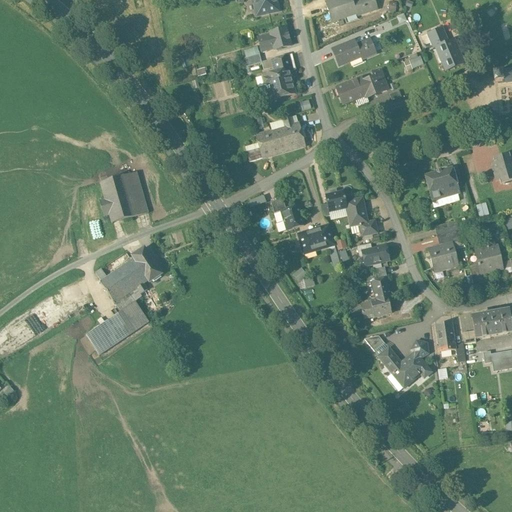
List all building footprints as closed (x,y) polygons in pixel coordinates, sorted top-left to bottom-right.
[(275,0),(253,0),(257,17),(278,13),(275,0)] [(351,0),(337,0),(325,4),(331,23),(356,15),(357,17),(371,12),(367,0),(357,0),(352,2),(351,0)] [(373,0),(367,0),(371,12),(377,10),(373,0)] [(442,29),(427,35),(428,36),(430,42),(444,36),(442,29)] [(286,30),(270,34),(271,36),(274,49),(275,51),(290,47),(289,40),(288,36),(286,30)] [(383,35),(370,40),(376,54),(376,55),(387,51),(383,41),(385,40),(383,35)] [(271,36),(258,39),(261,52),(274,49),(271,36)] [(428,36),(421,39),(425,50),(432,47),(430,42),(428,36)] [(444,36),(430,42),(432,47),(433,50),(435,49),(445,73),(463,65),(453,41),(447,43),(444,36)] [(370,40),(364,43),(369,57),(376,54),(370,40)] [(354,42),(331,52),(338,68),(361,58),(362,60),(369,57),(364,43),(356,46),(354,42)] [(259,55),(245,59),(247,68),(262,64),(259,55)] [(289,56),(271,61),(275,74),(288,70),(289,73),(293,72),(289,56)] [(423,66),(418,56),(403,62),(407,72),(423,66)] [(204,69),(197,71),(198,77),(206,75),(204,69)] [(275,74),(262,77),(264,88),(266,88),(270,102),(295,95),(289,73),(288,70),(275,74)] [(511,70),(502,71),(500,70),(500,71),(501,73),(501,74),(493,75),(494,84),(502,83),(502,86),(511,84),(511,70)] [(380,72),(373,75),(375,80),(381,94),(387,91),(380,72)] [(360,81),(336,90),(343,106),(355,101),(365,97),(366,99),(367,99),(381,94),(375,80),(361,85),(360,81)] [(389,96),(392,101),(403,97),(401,92),(389,96)] [(365,97),(355,101),(358,108),(368,104),(367,99),(366,99),(365,97)] [(298,103),(300,111),(311,108),(309,100),(298,103)] [(259,119),(252,121),(255,131),(262,130),(259,119)] [(285,129),(256,137),(258,144),(261,153),(263,159),(305,147),(298,125),(294,126),(292,119),(283,121),(285,129)] [(258,144),(245,148),(248,157),(261,153),(258,144)] [(261,153),(248,157),(250,163),(263,159),(261,153)] [(509,155),(493,160),(494,164),(490,165),(495,183),(499,182),(500,186),(503,185),(503,186),(504,186),(507,186),(509,185),(511,184),(511,158),(510,159),(509,155)] [(452,170),(425,177),(432,202),(459,194),(452,170)] [(137,173),(100,184),(104,201),(99,202),(104,218),(109,217),(112,225),(148,214),(137,173)] [(92,216),(92,223),(97,223),(95,192),(81,193),(83,216),(92,216)] [(337,194),(331,195),(331,196),(325,197),(327,206),(329,213),(346,210),(347,209),(346,204),(345,200),(344,200),(343,194),(337,195),(337,194)] [(250,201),(252,208),(266,203),(264,197),(250,201)] [(283,200),(271,203),(274,215),(280,214),(280,213),(286,212),(283,200)] [(360,200),(346,204),(347,209),(346,210),(350,228),(359,226),(367,224),(365,216),(363,217),(361,207),(360,200)] [(486,204),(476,206),(479,218),(489,216),(486,204)] [(327,206),(321,207),(324,219),(330,218),(329,213),(327,206)] [(286,212),(280,213),(280,214),(283,223),(277,225),(280,234),(304,227),(298,208),(286,212)] [(375,222),(367,224),(359,226),(362,238),(377,235),(375,222)] [(458,222),(434,229),(436,237),(460,230),(458,222)] [(328,228),(299,236),(304,255),(333,246),(328,228)] [(460,230),(436,237),(439,248),(452,245),(463,242),(460,230)] [(344,239),(336,242),(339,251),(347,248),(344,239)] [(370,245),(357,249),(358,254),(360,258),(363,258),(362,253),(372,251),(370,245)] [(439,248),(428,251),(434,273),(458,267),(452,245),(439,248)] [(333,266),(340,265),(335,247),(329,249),(333,266)] [(372,251),(362,253),(363,258),(365,267),(389,262),(386,248),(372,251)] [(497,248),(475,253),(478,266),(481,277),(503,272),(497,248)] [(162,276),(144,250),(132,258),(134,260),(149,282),(150,284),(162,276)] [(340,262),(349,260),(346,250),(338,252),(340,262)] [(101,282),(100,283),(115,305),(137,290),(145,285),(149,282),(134,260),(132,262),(107,278),(101,282)] [(478,266),(469,268),(473,287),(483,284),(481,277),(478,266)] [(384,269),(372,271),(375,283),(386,280),(386,281),(387,281),(384,269)] [(102,270),(96,274),(101,282),(107,278),(102,270)] [(375,283),(372,284),(376,302),(387,299),(388,300),(391,299),(386,281),(386,280),(375,283)] [(140,295),(148,290),(145,285),(137,290),(140,295)] [(137,290),(115,305),(120,313),(136,303),(143,298),(140,295),(137,290)] [(376,302),(360,306),(363,317),(374,315),(374,319),(391,315),(388,300),(387,299),(376,302)] [(120,313),(86,336),(100,356),(149,323),(136,303),(120,313)] [(508,313),(472,319),(474,333),(475,340),(511,334),(508,313)] [(452,324),(436,327),(438,342),(454,339),(452,324)] [(474,333),(462,334),(463,345),(475,343),(476,343),(475,340),(474,333)] [(378,337),(364,341),(374,353),(385,345),(378,337)] [(454,339),(438,342),(440,354),(456,351),(455,346),(454,339)] [(427,345),(416,342),(410,352),(413,355),(415,354),(420,361),(429,355),(427,345)] [(475,343),(463,345),(464,352),(476,350),(475,343)] [(463,345),(455,346),(456,351),(458,364),(465,363),(464,352),(463,345)] [(413,355),(408,359),(409,361),(402,367),(389,350),(379,358),(393,376),(393,375),(394,376),(395,375),(405,387),(403,389),(404,389),(421,376),(424,380),(431,374),(420,361),(415,354),(413,355)] [(506,351),(480,355),(481,363),(508,359),(506,351)]
